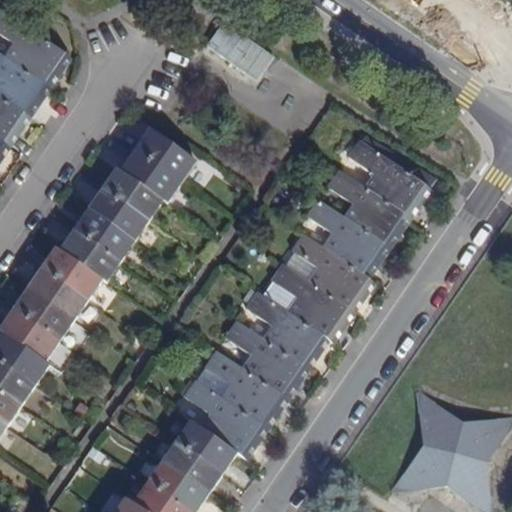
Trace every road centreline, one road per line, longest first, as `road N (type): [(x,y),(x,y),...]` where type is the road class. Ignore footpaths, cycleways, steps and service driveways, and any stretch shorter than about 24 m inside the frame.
road 1 (residential): [(511,165),(269,511)]
road 2 (residential): [(0,237),(135,43)]
road 3 (tertiary): [(338,0),(511,118)]
